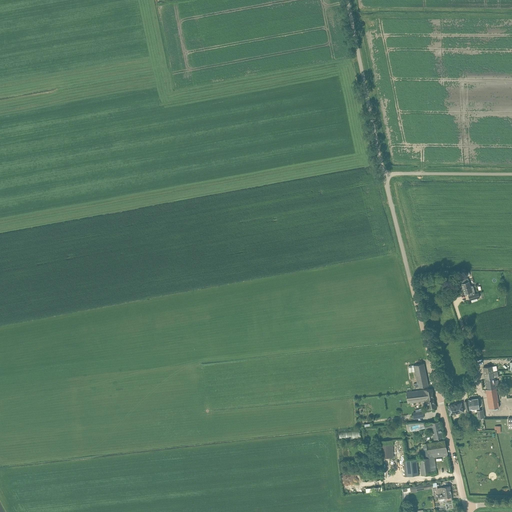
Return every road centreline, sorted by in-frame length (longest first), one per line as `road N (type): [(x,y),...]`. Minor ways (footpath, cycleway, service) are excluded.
road 1 (unclassified): [(439,396),(384,174)]
road 2 (unclassified): [(384,174),(349,0)]
road 3 (residential): [(439,396),(468,389),(477,377),(450,286)]
road 4 (unclassified): [(384,174),(511,174)]
